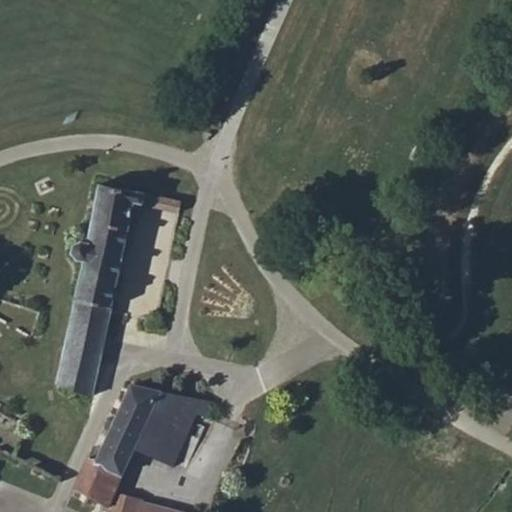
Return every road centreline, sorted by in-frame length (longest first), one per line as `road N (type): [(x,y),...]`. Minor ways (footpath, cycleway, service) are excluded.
road 1 (track): [(341,340),(264,375),(171,359),(213,179),(286,0)]
road 2 (track): [(511,442),(341,340),(273,272),(227,186),(213,179)]
